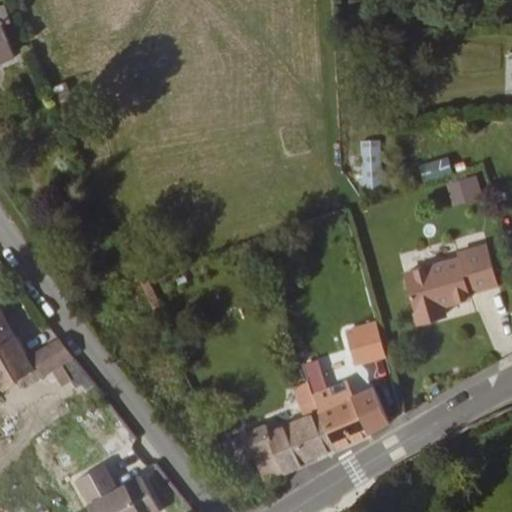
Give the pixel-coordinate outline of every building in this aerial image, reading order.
[(0,54),(23,45),(8,0),(7,0),(0,3),(0,54)] [(75,111),(66,82),(50,87),(59,116),(75,111)] [(424,184),(452,175),(447,157),(418,165),(424,184)] [(478,175),(458,180),(463,200),(483,196),(478,175)] [(499,278),(488,235),(460,244),(461,249),(408,264),(423,315),(448,308),(445,298),(476,290),(476,286),(499,278)] [(5,304),(0,306),(0,377),(4,384),(79,344),(65,325),(28,344),(5,304)] [(393,336),(385,308),(371,312),(374,340),(393,336)] [(79,344),(4,384),(13,407),(51,387),(94,364),(79,344)] [(106,381),(94,364),(51,387),(61,406),(106,381)] [(384,383),(380,385),(384,417),(394,412),(384,383)] [(380,385),(367,391),(378,421),(384,417),(380,385)] [(367,391),(331,408),(339,439),(366,428),(378,421),(367,391)] [(262,472),(339,439),(331,408),(321,399),(297,412),(303,431),(265,449),(268,457),(257,461),(262,472)] [(268,457),(265,449),(303,431),(297,412),(258,431),(250,411),(222,423),(240,460),(254,454),(257,461),(268,457)] [(254,454),(240,460),(248,478),(262,472),(257,461),(254,454)] [(154,511),(141,478),(113,489),(104,467),(78,477),(91,511),(154,511)]
